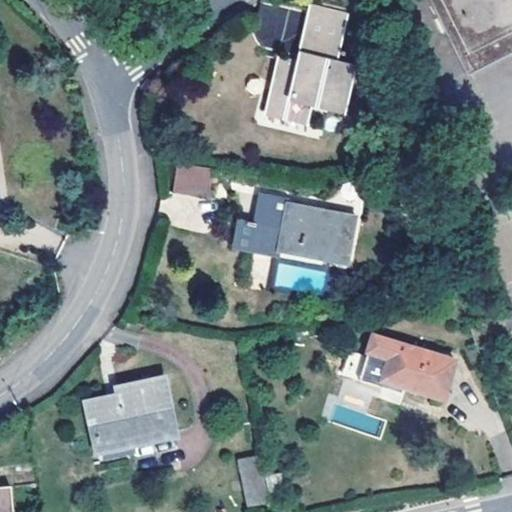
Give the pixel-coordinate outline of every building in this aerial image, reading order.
[(511,0),(430,0),(468,73),(511,50),(511,0)] [(311,8),(310,11),(297,62),(278,58),(265,109),(303,119),(309,99),(340,107),(351,68),(332,64),(344,16),(311,8)] [(209,165),(175,159),(170,189),(204,195),(209,165)] [(402,179),(400,166),(386,168),(388,181),(402,179)] [(345,258),(353,217),(283,203),(284,197),(257,192),(246,248),(276,254),(278,244),(345,258)] [(276,265),(275,290),(324,291),(325,267),(276,265)] [(441,398),(454,360),(372,334),(360,372),(441,398)] [(96,447),(172,431),(163,380),(115,389),(116,396),(87,401),(96,447)] [(268,500),(258,454),(238,459),(248,505),(268,500)] [(11,511),(9,486),(0,486),(0,511),(11,511)]
